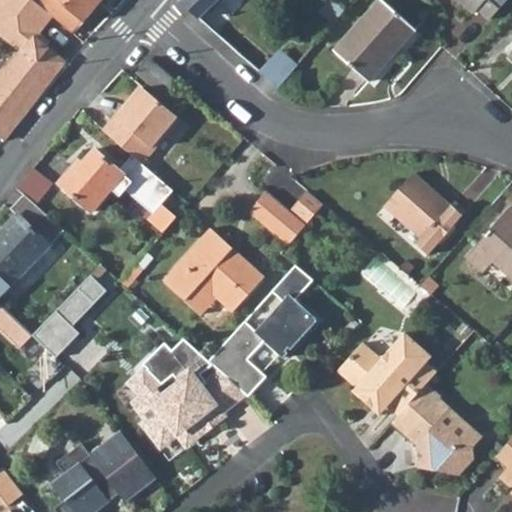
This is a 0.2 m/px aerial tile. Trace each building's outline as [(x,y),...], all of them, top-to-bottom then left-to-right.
[(0,136),(3,140),(65,62),(33,35),(51,14),(38,3),(34,0),(0,0),(0,7),(4,11),(0,16),(0,34),(13,45),(15,43),(20,47),(15,54),(13,52),(0,68),(0,136)] [(76,29),(41,0),(40,0),(38,3),(51,14),(73,33),(76,29)] [(41,0),(76,29),(100,2),(97,0),(41,0)] [(180,0),(199,17),(213,4),(217,0),(180,0)] [(334,0),(328,0),(319,11),(333,23),(345,9),(334,0)] [(383,0),(379,0),(334,50),(369,81),(416,29),(383,0)] [(460,0),(474,12),(478,8),(490,18),(506,0),(460,0)] [(246,34),(234,47),(260,70),(261,71),(273,58),(246,34)] [(273,58),(261,71),(268,77),(279,87),(294,69),(299,63),(281,48),(273,58)] [(137,72),(163,94),(176,79),(149,57),(137,72)] [(115,115),(103,130),(132,155),(143,164),(155,148),(153,146),(178,116),(171,109),(143,87),(118,117),(115,115)] [(87,150),(60,182),(92,211),(112,189),(120,196),(126,189),(154,213),(149,219),(164,232),(177,217),(162,203),(174,190),(143,164),(132,155),(119,170),(95,149),(91,153),(87,150)] [(414,172),(385,205),(414,230),(409,236),(429,253),(466,211),(455,202),(451,205),(449,208),(427,189),(430,186),(414,172)] [(449,208),(451,205),(430,186),(427,189),(449,208)] [(248,212),(288,244),(306,224),(292,212),(266,191),(248,212)] [(323,203),(309,192),(292,212),(306,224),(323,203)] [(0,231),(0,295),(64,230),(30,199),(24,194),(12,207),(18,213),(0,231)] [(511,208),(510,207),(467,255),(474,262),(484,251),(492,258),(511,275),(511,208)] [(164,280),(186,300),(201,283),(213,293),(232,312),(264,277),(211,228),(164,280)] [(474,262),(482,269),(492,258),(484,251),(474,262)] [(33,339),(56,359),(83,327),(79,323),(117,279),(99,263),(33,339)] [(244,392),(248,396),(266,376),(247,359),(264,340),(283,357),(317,320),(295,299),(313,280),(296,265),(294,266),(272,291),(283,301),(255,330),(245,321),(209,361),(213,364),(219,370),(244,392)] [(420,285),(430,293),(438,284),(428,276),(420,285)] [(186,300),(197,310),(213,293),(201,283),(186,300)] [(363,342),(339,369),(357,386),(374,401),(379,396),(388,404),(399,414),(427,383),(437,371),(426,361),(419,355),(425,349),(405,332),(384,355),(379,356),(363,342)] [(220,411),(244,392),(219,370),(206,380),(200,374),(213,364),(209,361),(184,338),(173,350),(165,343),(143,365),(147,369),(132,384),(144,396),(147,400),(153,399),(162,411),(149,421),(145,424),(161,444),(178,431),(186,442),(222,414),(220,411)] [(426,361),(431,355),(425,349),(419,355),(426,361)] [(61,368),(55,381),(73,388),(78,375),(61,368)] [(399,414),(392,422),(417,444),(419,465),(461,473),(474,457),(474,445),(483,435),(440,397),(442,396),(427,383),(399,414)] [(357,386),(354,390),(380,413),(388,404),(379,396),(374,401),(357,386)] [(149,421),(162,411),(153,399),(147,400),(144,396),(135,403),(149,421)] [(55,508),(57,511),(95,511),(111,501),(106,495),(115,487),(120,493),(126,501),(157,478),(122,431),(91,454),(83,443),(57,462),(66,473),(54,483),(66,500),(55,508)] [(511,438),(507,444),(511,449),(511,462),(509,466),(500,477),(511,487),(511,491),(511,492),(511,491),(511,438)] [(511,449),(507,444),(497,455),(509,466),(511,462),(511,449)] [(24,493),(4,466),(0,469),(0,494),(8,505),(24,493)] [(106,495),(111,501),(120,493),(115,487),(106,495)]
